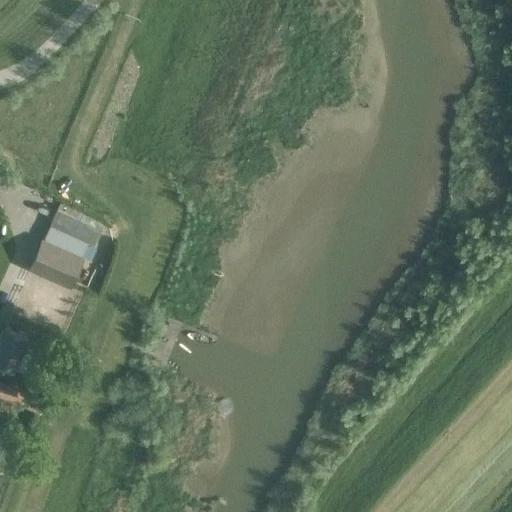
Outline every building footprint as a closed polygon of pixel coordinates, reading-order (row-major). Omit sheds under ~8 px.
[(64,90),(56,112),(65,115),(73,93),(64,90)] [(43,240),(30,268),(70,285),(82,258),(43,240)] [(28,335),(5,325),(0,336),(0,363),(0,364),(0,373),(9,378),(28,335)] [(0,380),(0,396),(13,402),(35,411),(40,414),(46,400),(9,385),(0,380)] [(6,432),(3,441),(26,449),(29,440),(6,432)]
